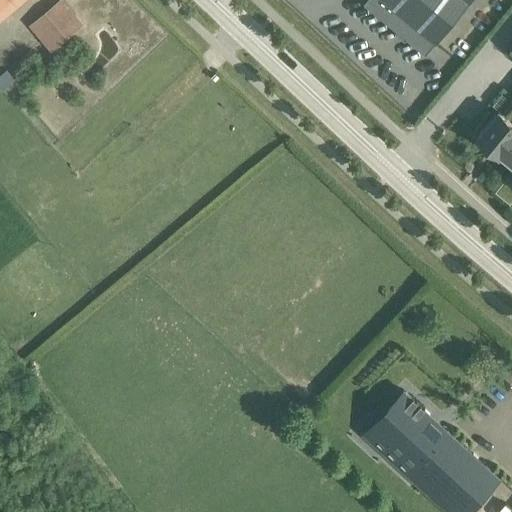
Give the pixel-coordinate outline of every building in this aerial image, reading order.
[(0,0),(0,18),(1,20),(24,0),(0,0)] [(30,25),(44,43),(49,49),(83,24),(63,0),(59,0),(36,19),(30,25)] [(366,0),(364,3),(426,54),(470,0),(366,0)] [(500,110),(478,136),(499,154),(500,152),(511,161),(511,47),(511,49),(511,102),(503,113),(500,110)] [(511,179),(509,177),(497,191),(511,202),(511,201),(511,179)] [(406,391),(366,435),(408,473),(420,460),(437,475),(430,482),(462,511),(470,511),(501,479),(447,429),(431,447),(414,431),(430,413),(406,391)]
